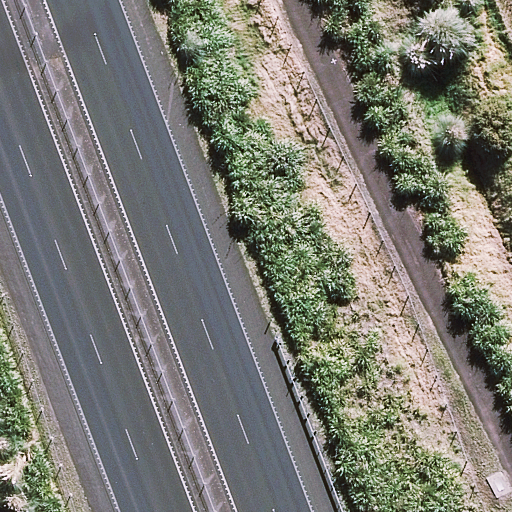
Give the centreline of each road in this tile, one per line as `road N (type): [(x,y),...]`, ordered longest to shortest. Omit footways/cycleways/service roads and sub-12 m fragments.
road 1 (motorway): [(82,0),(275,511)]
road 2 (motorway): [(159,511),(0,86)]
